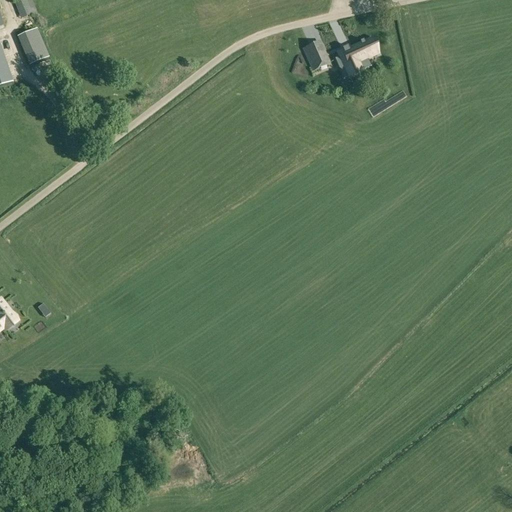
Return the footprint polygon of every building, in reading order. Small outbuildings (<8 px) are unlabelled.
[(19,0),(15,2),(28,35),(39,31),(35,20),(39,18),(31,0),(19,0)] [(372,38),(339,54),(340,56),(335,59),(338,66),(343,63),(349,75),(362,70),(359,65),(368,61),(367,58),(379,53),(372,38)] [(332,63),(324,45),(322,41),(303,49),(313,72),(328,65),(332,63)] [(0,89),(11,86),(0,53),(0,89)] [(0,299),(0,321),(5,328),(17,319),(1,299),(0,299)] [(42,313),(47,309),(44,304),(39,308),(42,313)] [(5,438),(12,436),(9,425),(2,428),(5,438)]
